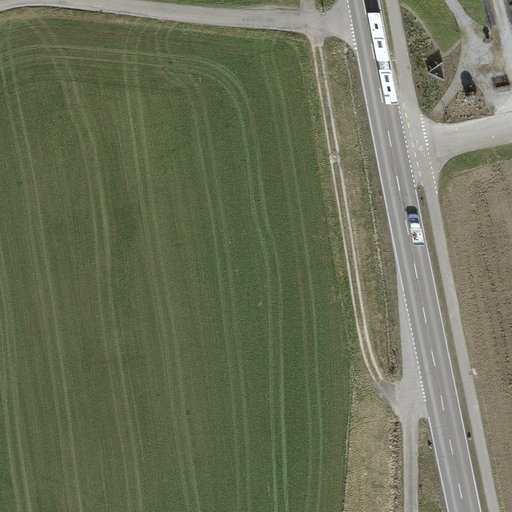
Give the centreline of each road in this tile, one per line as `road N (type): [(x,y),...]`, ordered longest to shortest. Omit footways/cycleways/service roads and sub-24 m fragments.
road 1 (track): [(412,399),(391,395),(371,374),(311,0)]
road 2 (residential): [(368,22),(316,30),(54,0)]
road 3 (secondary): [(393,150),(437,371)]
road 4 (unclassified): [(437,371),(420,381),(412,399),(413,511)]
road 5 (secondary): [(437,371),(465,511)]
road 6 (secondary): [(368,22),(393,150)]
road 7 (unclassified): [(393,150),(511,125)]
